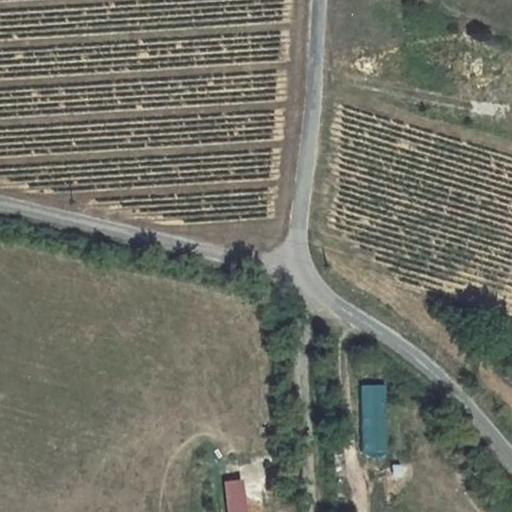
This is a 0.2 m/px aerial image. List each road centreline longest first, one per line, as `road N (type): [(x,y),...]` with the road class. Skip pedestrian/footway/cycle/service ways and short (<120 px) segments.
road 1 (unclassified): [(301,276),(0,202)]
road 2 (unclassified): [(301,276),(316,0)]
road 3 (unclassified): [(511,452),(410,349),(301,276)]
road 4 (track): [(312,511),(301,276)]
